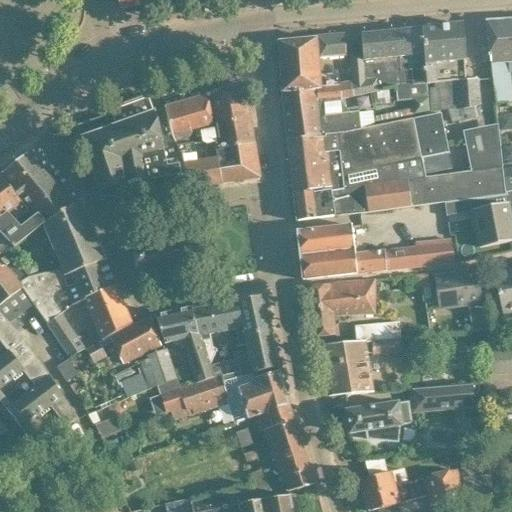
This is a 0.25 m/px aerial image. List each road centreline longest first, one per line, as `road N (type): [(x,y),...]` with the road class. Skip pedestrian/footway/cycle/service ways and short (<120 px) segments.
road 1 (residential): [(96,219),(138,303),(284,280)]
road 2 (residential): [(339,511),(294,361),(284,280)]
road 3 (residential): [(96,219),(276,184)]
road 4 (residential): [(276,184),(257,21)]
road 5 (residential): [(108,55),(244,23)]
road 6 (residential): [(257,21),(384,8)]
road 7 (residential): [(21,116),(96,219)]
